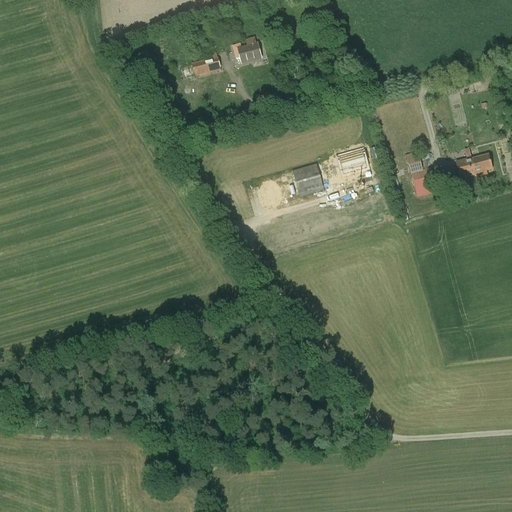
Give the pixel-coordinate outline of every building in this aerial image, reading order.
[(261,59),(258,47),(257,44),(241,48),(240,44),(232,47),(235,60),(240,59),(242,65),(261,59)] [(195,78),(221,71),(217,54),(208,56),(209,60),(191,64),(195,78)] [(436,191),(435,185),(431,169),(423,172),(417,153),(406,157),(411,175),(416,196),(436,191)] [(364,154),(341,160),(346,176),(369,170),(364,154)] [(487,176),(486,173),(486,172),(492,171),(488,156),(472,161),(471,160),(456,164),(460,180),(474,176),(475,179),(487,176)] [(288,192),(284,176),(261,183),(265,199),(288,192)]
